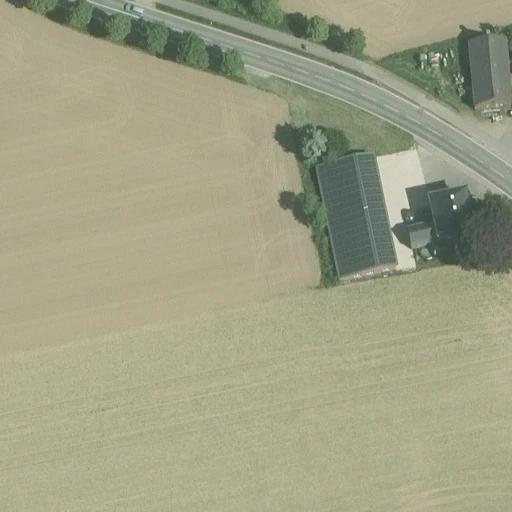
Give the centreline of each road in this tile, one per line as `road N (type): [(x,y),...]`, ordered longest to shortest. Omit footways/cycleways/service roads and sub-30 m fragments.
road 1 (secondary): [(89,0),(327,81),(424,126),(511,185)]
road 2 (unknown): [(508,182),(295,279)]
